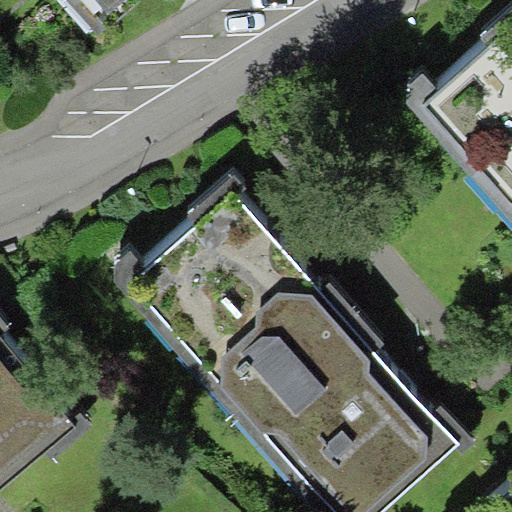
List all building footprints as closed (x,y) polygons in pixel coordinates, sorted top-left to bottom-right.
[(77,0),(109,38),(154,0),(77,0)] [(511,12),(423,94),(511,192),(511,12)] [(246,173),(124,274),(323,511),(388,511),(472,443),(246,173)] [(1,294),(0,294),(0,488),(97,408),(1,294)] [(511,511),(511,482),(478,511),(511,511)]
